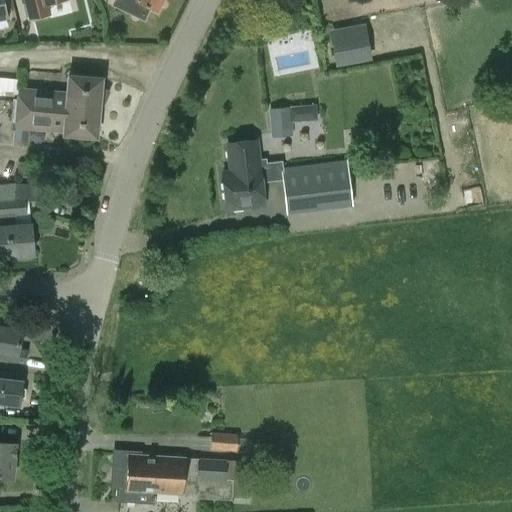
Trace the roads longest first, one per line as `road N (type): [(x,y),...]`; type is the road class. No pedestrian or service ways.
road 1 (tertiary): [(94,288),(124,195),(210,0)]
road 2 (tertiary): [(64,511),(94,288)]
